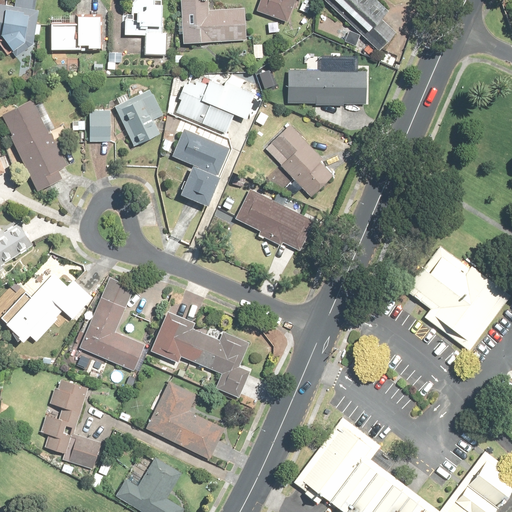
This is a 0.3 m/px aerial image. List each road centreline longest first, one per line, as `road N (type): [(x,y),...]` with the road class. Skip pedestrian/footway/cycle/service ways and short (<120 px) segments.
road 1 (tertiary): [(323,323),(447,30)]
road 2 (tertiary): [(239,511),(323,323)]
road 3 (residential): [(323,323),(144,250)]
road 4 (residential): [(144,250),(91,242),(84,217),(94,194),(108,192),(123,206),(128,228)]
